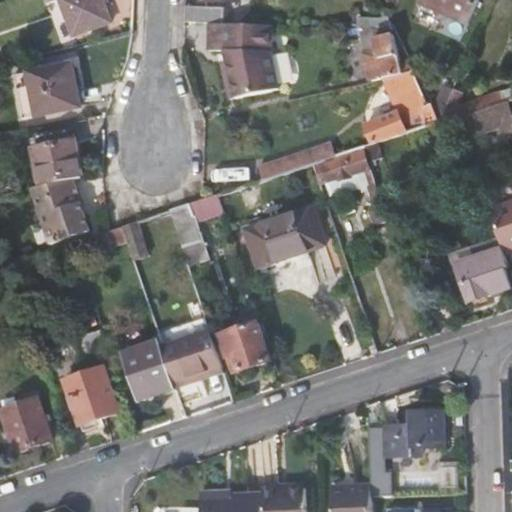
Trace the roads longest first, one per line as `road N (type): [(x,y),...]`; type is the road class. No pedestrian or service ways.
road 1 (residential): [(486,345),(102,470)]
road 2 (residential): [(486,345),(491,511)]
road 3 (residential): [(153,135),(160,0)]
